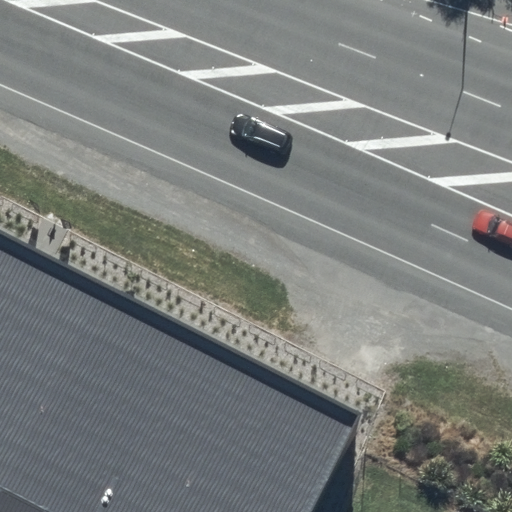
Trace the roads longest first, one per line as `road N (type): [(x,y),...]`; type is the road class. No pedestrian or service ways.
road 1 (trunk): [(511,273),(0,54)]
road 2 (unknown): [(404,228),(284,511)]
road 3 (trunk): [(230,0),(461,90)]
